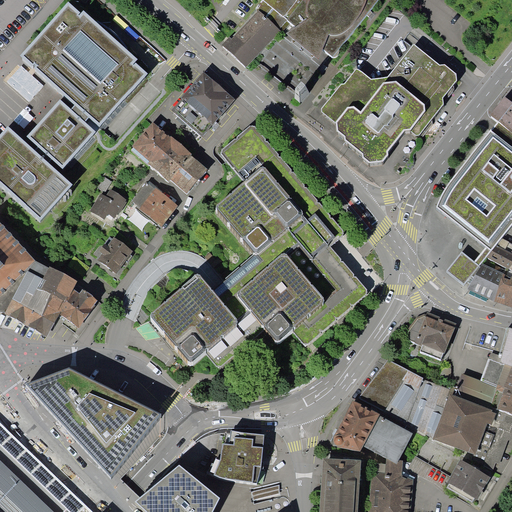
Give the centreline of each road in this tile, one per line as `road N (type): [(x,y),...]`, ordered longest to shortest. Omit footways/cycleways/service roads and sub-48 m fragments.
road 1 (primary): [(147,0),(261,100),(350,196)]
road 2 (residential): [(0,387),(119,511)]
road 3 (primary): [(511,62),(424,180)]
road 4 (residential): [(79,353),(140,370),(195,424)]
road 5 (tertiary): [(300,409),(332,389),(391,305)]
road 6 (tertiary): [(195,424),(112,511)]
